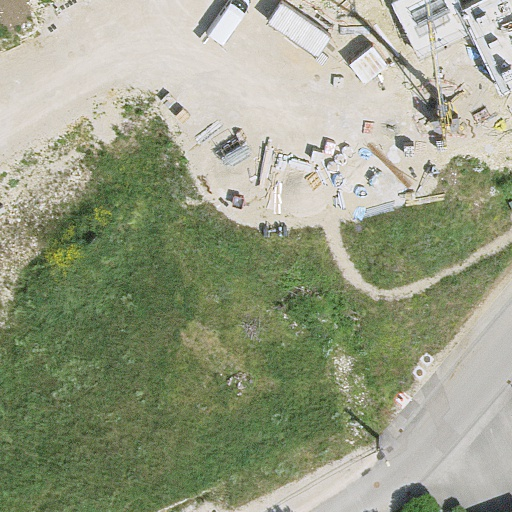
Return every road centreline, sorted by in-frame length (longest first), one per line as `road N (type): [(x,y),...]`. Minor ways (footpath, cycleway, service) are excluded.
road 1 (residential): [(0,117),(140,32),(211,40),(265,106),(320,137),(389,119)]
road 2 (unclassified): [(341,511),(439,444),(511,360)]
